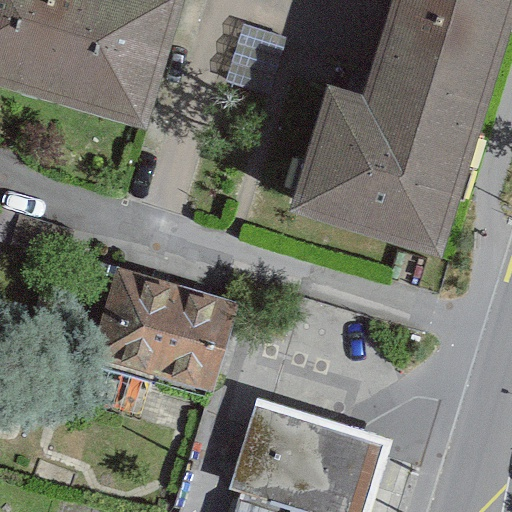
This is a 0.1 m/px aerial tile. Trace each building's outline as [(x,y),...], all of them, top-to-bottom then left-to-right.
[(185,0),(0,0),(0,76),(151,120),(185,0)] [(508,0),(397,0),(364,108),(329,98),(296,208),(433,249),(508,0)] [(240,302),(126,269),(104,343),(218,377),(240,302)] [(376,511),(405,421),(275,381),(247,470),(256,473),(313,491),(326,495),(320,511),(376,511)] [(306,511),(313,491),(256,473),(243,511),(306,511)]
